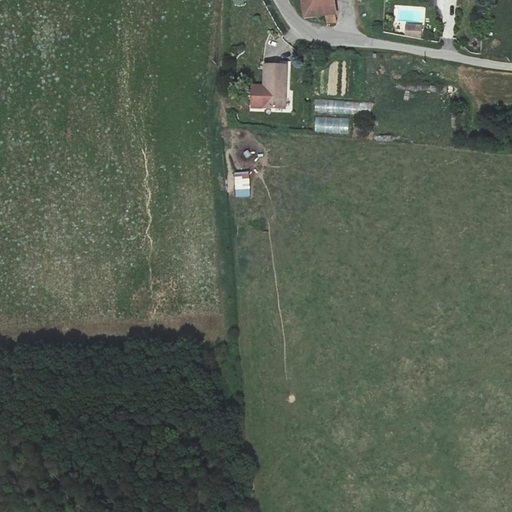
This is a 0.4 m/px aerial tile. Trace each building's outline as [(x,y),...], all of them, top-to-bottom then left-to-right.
[(334,3),(302,7),(304,17),(304,18),(327,17),(328,23),(334,22),(335,20),(334,3)] [(421,25),(406,24),(405,35),(420,38),(421,25)] [(287,65),(264,64),(263,85),(252,85),(251,106),(283,107),(283,88),(286,88),(287,65)] [(374,103),(315,99),(314,112),(373,116),(374,103)] [(349,119),(315,117),(314,131),(348,133),(349,119)] [(235,198),(250,197),(249,172),(234,173),(235,198)]
